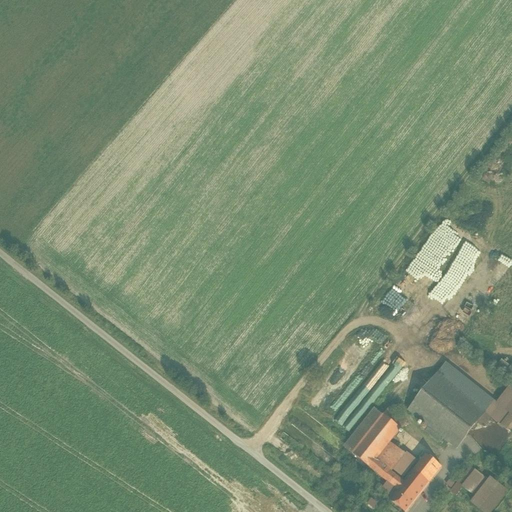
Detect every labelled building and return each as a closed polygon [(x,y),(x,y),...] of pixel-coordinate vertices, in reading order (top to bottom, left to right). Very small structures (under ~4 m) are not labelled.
[(448,275),(456,281),(480,248),(464,237),(445,264),(452,269),(448,275)] [(511,373),(511,368),(501,361),(495,369),(508,379),(511,373)] [(511,382),(496,402),(446,363),(437,375),(485,413),(477,423),(483,428),(491,419),(506,431),(511,423),(511,382)] [(485,413),(437,375),(409,411),(429,427),(444,438),(456,449),(477,423),(485,413)] [(406,422),(389,408),(383,415),(400,429),(406,422)] [(375,409),(344,448),(352,455),(383,415),(375,409)] [(383,415),(352,455),(369,468),(389,443),(400,429),(383,415)] [(241,424),(249,431),(256,424),(248,417),(241,424)] [(444,438),(429,427),(425,432),(440,443),(444,438)] [(389,443),(369,468),(387,483),(390,485),(396,476),(385,468),(387,465),(389,466),(400,452),(389,443)] [(400,452),(389,466),(387,465),(385,468),(396,476),(401,480),(417,461),(402,450),(400,452)] [(442,468),(426,455),(413,471),(429,483),(442,468)] [(462,487),(475,471),(470,467),(458,483),(462,487)] [(429,483),(413,471),(404,482),(401,487),(416,499),(429,483)] [(475,471),(462,487),(471,493),(483,477),(475,471)] [(406,511),(416,499),(401,487),(404,482),(401,480),(396,476),(390,485),(397,491),(396,493),(395,493),(392,498),(390,500),(404,511),(406,511)] [(483,477),(471,493),(475,497),(488,481),(483,477)] [(493,511),(509,492),(491,478),(488,481),(475,497),(471,503),(481,511),(493,511)] [(390,485),(387,483),(382,490),(392,498),(395,493),(396,493),(397,491),(390,485)] [(370,498),(368,505),(376,508),(378,501),(370,498)]
